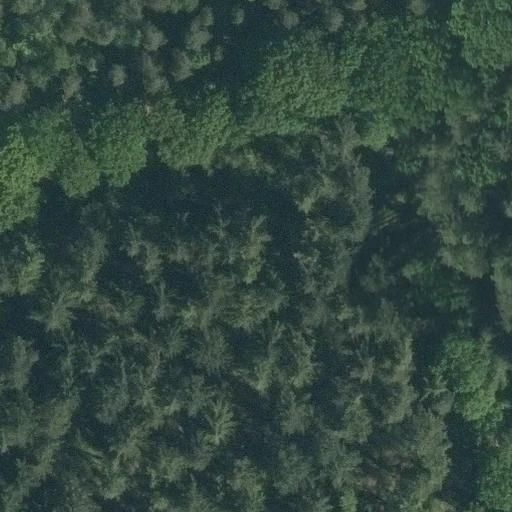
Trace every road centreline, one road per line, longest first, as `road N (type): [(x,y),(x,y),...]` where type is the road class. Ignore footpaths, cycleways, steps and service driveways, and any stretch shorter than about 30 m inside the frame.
road 1 (track): [(350,63),(450,270),(511,471)]
road 2 (track): [(416,0),(0,125)]
road 3 (track): [(350,63),(0,174)]
road 4 (track): [(511,13),(350,63)]
